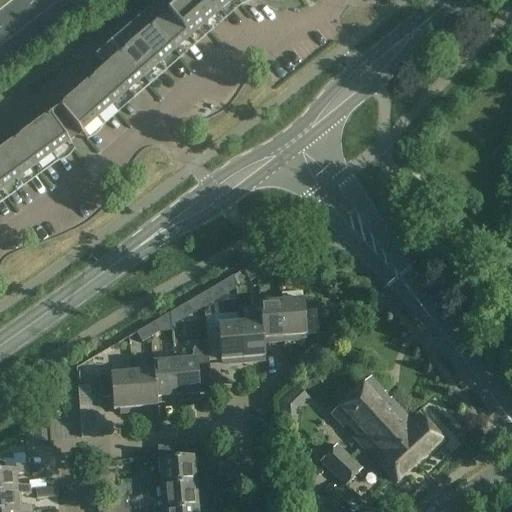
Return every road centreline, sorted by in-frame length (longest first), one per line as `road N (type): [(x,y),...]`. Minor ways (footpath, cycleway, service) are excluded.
road 1 (residential): [(240,481),(238,435),(81,449),(65,469),(78,511)]
road 2 (residential): [(283,157),(437,328)]
road 3 (residential): [(335,0),(309,21),(267,27),(152,127)]
road 4 (residential): [(437,328),(311,138)]
road 5 (secondary): [(451,0),(381,48),(288,135)]
road 6 (secondary): [(311,138),(391,69),(451,0)]
road 7 (residential): [(0,240),(152,127)]
road 8 (secondary): [(288,135),(220,176),(142,244)]
road 9 (secondary): [(0,344),(142,244)]
road 10 (secondary): [(142,244),(198,220),(283,157)]
road 11 (residential): [(511,424),(437,328)]
